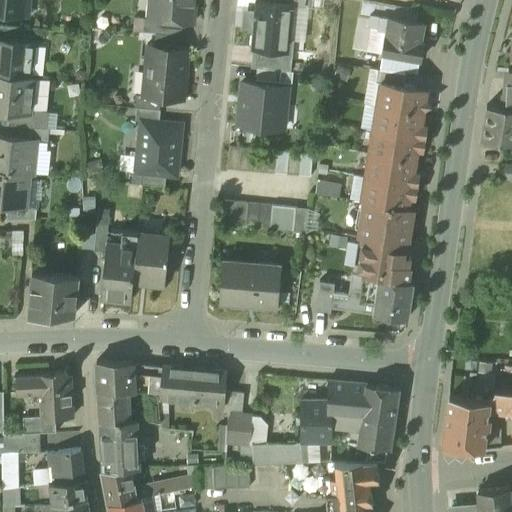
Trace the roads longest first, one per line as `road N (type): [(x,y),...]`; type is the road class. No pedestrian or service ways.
road 1 (secondary): [(428,366),(486,0)]
road 2 (residential): [(192,350),(225,0)]
road 3 (residential): [(192,350),(428,366)]
road 4 (residential): [(82,340),(103,511)]
